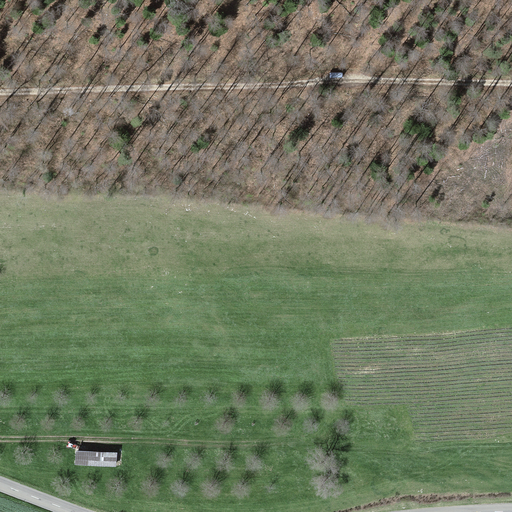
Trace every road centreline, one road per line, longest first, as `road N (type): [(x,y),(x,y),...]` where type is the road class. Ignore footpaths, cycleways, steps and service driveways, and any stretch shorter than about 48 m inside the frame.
road 1 (track): [(511,87),(406,80),(0,91)]
road 2 (track): [(143,444),(0,439)]
